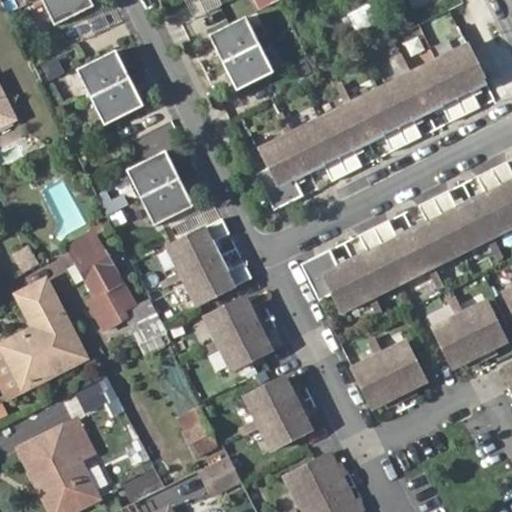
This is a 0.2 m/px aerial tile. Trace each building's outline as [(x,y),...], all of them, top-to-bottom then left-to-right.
[(89,0),(43,0),(57,26),(93,7),(89,0)] [(251,0),(256,10),(277,0),(251,0)] [(365,4),(346,13),(355,32),(374,23),(365,4)] [(246,18),(210,36),(223,64),(260,46),(246,18)] [(454,34),(457,41),(465,38),(460,31),(454,34)] [(223,64),(237,91),(274,73),(260,46),(223,64)] [(468,47),(438,62),(465,115),(481,107),(475,92),(488,86),(468,47)] [(116,52),(79,70),(93,98),(130,79),(116,52)] [(406,60),(402,62),(409,77),(412,75),(406,60)] [(406,78),(409,77),(402,62),(398,64),(406,78)] [(429,116),(443,109),(451,123),(465,115),(438,62),(412,75),(409,77),(429,116)] [(409,77),(380,91),(406,145),(421,138),(414,123),(429,116),(409,77)] [(144,107),(130,79),(93,98),(107,125),(144,107)] [(0,129),(18,120),(0,86),(0,129)] [(344,91),(351,106),(354,104),(347,90),(344,91)] [(344,91),(340,93),(347,108),(351,106),(344,91)] [(351,106),(370,145),(385,138),(391,152),(406,145),(380,91),(354,104),(351,106)] [(347,108),(321,121),(348,174),(363,167),(356,153),(370,145),(351,106),(347,108)] [(288,119),(285,121),(292,135),(295,134),(288,119)] [(292,135),(285,121),(281,122),(288,137),(292,135)] [(292,135),(312,174),(326,167),(333,181),(348,174),(321,121),(295,134),(292,135)] [(288,137),(262,150),(271,168),(257,175),(274,211),(304,196),(297,181),(312,174),(292,135),(288,137)] [(180,179),(166,151),(130,170),(143,198),(180,179)] [(511,170),(508,162),(492,170),(500,185),(511,209),(511,170)] [(511,209),(500,185),(492,170),(478,178),(485,193),(471,200),(491,239),(494,237),(511,228),(511,209)] [(157,225),(194,207),(180,179),(143,198),(157,225)] [(98,197),(103,214),(126,207),(121,190),(98,197)] [(491,239),(471,200),(456,207),(449,192),(434,200),(442,215),(461,254),(487,241),(491,239)] [(419,207),(427,222),(412,230),(432,268),(436,267),(461,254),(442,215),(434,200),(419,207)] [(184,277),(223,257),(216,243),(231,236),(222,219),(168,246),(182,273),(184,277)] [(412,230),(398,237),(390,221),(375,228),(383,244),(402,283),(428,270),(432,268),(412,230)] [(360,236),(368,251),(354,259),(373,298),(376,296),(402,283),(383,244),(375,228),(360,236)] [(93,237),(67,251),(74,265),(100,251),(93,237)] [(498,254),(501,252),(494,237),(491,239),(498,254)] [(487,241),(494,255),(498,254),(491,239),(487,241)] [(37,266),(29,248),(13,257),(23,274),(37,266)] [(92,300),(85,303),(100,332),(121,322),(117,315),(130,309),(100,251),(74,265),(92,300)] [(373,298),(354,259),(339,266),(331,251),(302,266),(321,302),(335,295),(343,313),(370,300),(373,298)] [(230,271),(223,257),(184,277),(186,280),(199,306),(252,279),(245,264),(230,271)] [(439,283),(443,281),(436,267),(432,268),(439,283)] [(428,270),(436,285),(439,283),(432,268),(428,270)] [(184,277),(182,273),(168,280),(170,284),(184,277)] [(170,284),(171,287),(186,280),(184,277),(170,284)] [(0,347),(0,351),(20,392),(82,359),(42,284),(16,298),(32,330),(0,347)] [(376,296),(373,298),(380,312),(384,311),(376,296)] [(373,298),(370,300),(376,314),(380,312),(373,298)] [(246,299),(207,318),(219,342),(220,345),(259,325),(246,299)] [(461,316),(465,315),(457,300),(454,302),(461,316)] [(454,302),(450,304),(457,318),(461,316),(454,302)] [(507,342),(487,303),(465,315),(461,316),(481,356),(494,349),(507,342)] [(435,330),(454,369),(466,363),(481,356),(461,316),(457,318),(435,330)] [(272,352),(259,325),(220,345),(222,348),(233,371),(272,352)] [(377,340),(373,342),(380,357),(384,355),(377,340)] [(219,342),(204,349),(206,352),(220,345),(219,342)] [(373,342),(370,344),(377,358),(380,357),(373,342)] [(400,396),(427,383),(407,343),(384,355),(380,357),(400,396)] [(206,352),(207,356),(222,348),(220,345),(206,352)] [(377,358),(354,370),(374,409),(400,396),(380,357),(377,358)] [(286,379),(247,398),(260,424),(299,405),(286,379)] [(260,424),(273,451),(312,431),(299,405),(260,424)] [(194,458),(218,447),(199,406),(175,417),(194,458)] [(258,421),(244,428),(245,431),(260,424),(258,421)] [(16,452),(35,489),(42,487),(50,488),(61,511),(75,511),(97,502),(78,463),(90,456),(74,423),(16,452)] [(245,431),(247,435),(261,428),(260,424),(245,431)] [(332,455),(286,478),(303,511),(304,511),(349,490),(332,455)] [(214,492),(241,479),(230,457),(203,470),(214,492)] [(42,487),(35,489),(46,511),(61,511),(50,488),(42,487)] [(304,511),(360,511),(350,490),(349,490),(304,511)]
